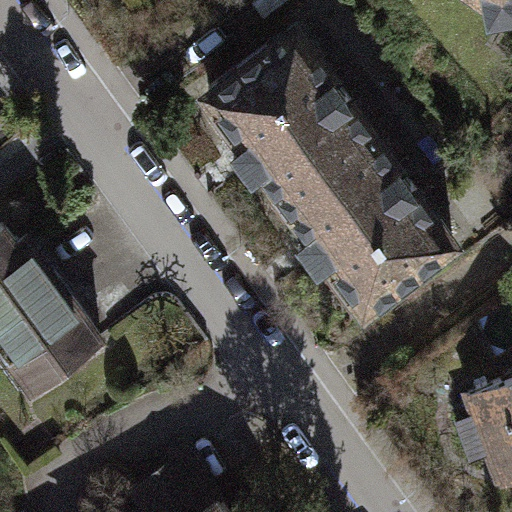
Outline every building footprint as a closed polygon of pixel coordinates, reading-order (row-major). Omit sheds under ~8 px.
[(295,18),(206,83),(243,132),(232,140),(251,166),(262,158),(312,226),(400,161),(295,18)] [(400,161),(312,226),(300,234),(317,257),(327,250),(364,299),(454,233),(400,161)] [(1,219),(0,219),(0,338),(34,384),(104,332),(35,240),(23,249),(1,219)] [(511,371),(467,388),(474,407),(455,414),(470,452),(490,444),(499,468),(511,462),(511,371)] [(186,511),(217,490),(185,446),(135,483),(155,511),(186,511)] [(186,511),(232,511),(217,490),(186,511)]
